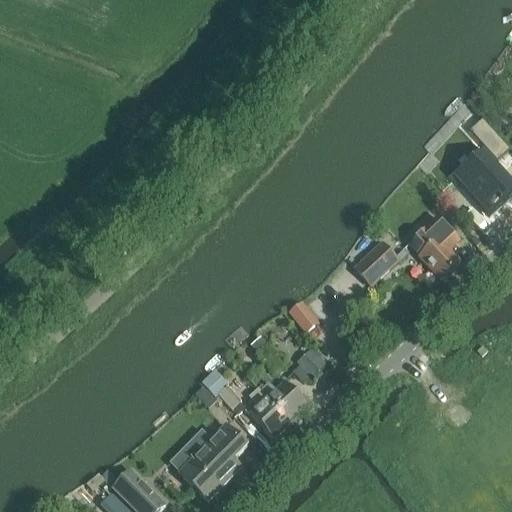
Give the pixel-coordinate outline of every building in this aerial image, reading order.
[(483,122),(470,134),(497,164),(510,152),(483,122)] [(454,179),(490,219),(511,198),(511,185),(488,159),(479,167),(474,161),(454,179)] [(450,253),(460,244),(438,221),(411,246),(422,257),(419,259),(441,284),(461,265),(450,253)] [(354,271),(371,290),(399,264),(382,246),(354,271)] [(302,305),(289,316),(306,337),(319,327),(302,305)] [(415,317),(396,338),(407,348),(426,327),(415,317)] [(261,339),(251,348),(259,357),(269,349),(261,339)] [(482,359),(488,354),(483,349),(478,354),(482,359)] [(324,369),(310,354),(296,367),(310,382),(324,369)] [(215,372),(201,384),(215,400),(219,397),(228,389),(229,388),(215,372)] [(262,386),(258,389),(292,425),(309,410),(284,384),(276,392),(269,384),(264,388),(262,386)] [(203,389),(195,398),(209,412),(217,403),(203,389)] [(273,442),(292,425),(258,389),(248,398),(258,408),(249,416),(273,442)] [(219,398),(234,414),(243,406),(227,390),(219,398)] [(202,433),(170,466),(179,476),(208,505),(232,480),(242,470),(230,458),(243,445),(228,428),(212,443),(202,433)] [(114,488),(137,511),(165,511),(170,508),(132,471),(114,488)]
